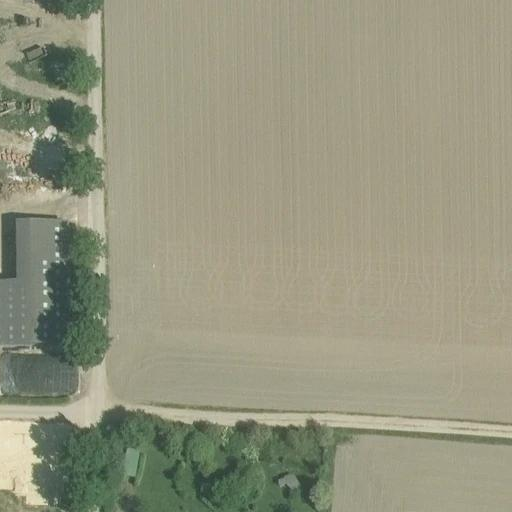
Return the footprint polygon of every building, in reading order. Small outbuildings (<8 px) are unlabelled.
[(0,348),(68,348),(66,226),(27,227),(28,285),(18,286),(0,285),(0,348)] [(17,227),(18,286),(28,285),(27,227),(17,227)] [(147,374),(148,396),(191,394),(190,372),(147,374)] [(263,399),(264,375),(213,373),(212,398),(263,399)] [(139,479),(140,452),(126,451),(125,478),(139,479)]
